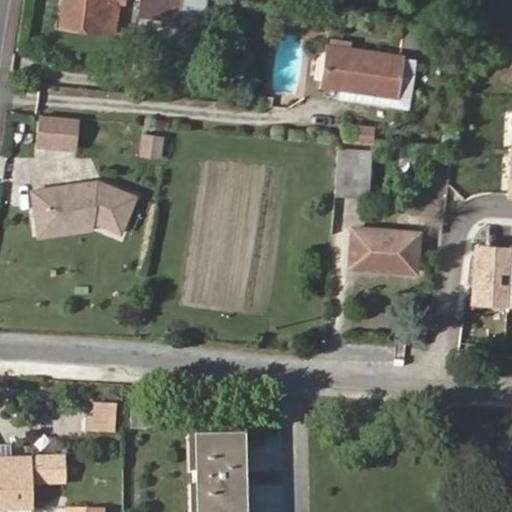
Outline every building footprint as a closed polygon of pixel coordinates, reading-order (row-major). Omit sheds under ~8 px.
[(122,4),(122,0),(64,0),(60,28),(112,36),(117,4),(122,4)] [(196,0),(140,0),(138,13),(213,26),(214,20),(230,23),(232,5),(196,0)] [(401,52),(420,54),(421,47),(441,49),(442,36),(429,35),(403,32),(401,52)] [(324,93),(341,94),(355,96),(397,99),(400,56),(348,51),(349,45),(331,44),(330,50),(328,50),(324,93)] [(355,96),(341,94),(341,105),(410,111),(415,57),(400,56),(397,99),(355,96)] [(74,149),(77,119),(38,116),(35,145),(74,149)] [(343,143),(370,146),(372,129),(346,126),(343,143)] [(141,156),(164,158),(166,134),(143,132),(141,156)] [(339,150),(334,195),(355,198),(360,152),(339,150)] [(121,239),(139,196),(99,178),(30,188),(37,237),(92,228),(121,239)] [(353,226),(349,265),(414,273),(418,233),(353,226)] [(509,241),(476,240),(473,300),(506,301),(509,241)] [(116,434),(116,406),(106,406),(95,406),(95,420),(87,420),(88,434),(116,434)] [(131,412),(132,432),(152,432),(152,412),(131,412)] [(195,439),(196,511),(245,511),(244,439),(195,439)] [(0,508),(32,507),(30,484),(62,482),(60,455),(0,457),(0,508)]
